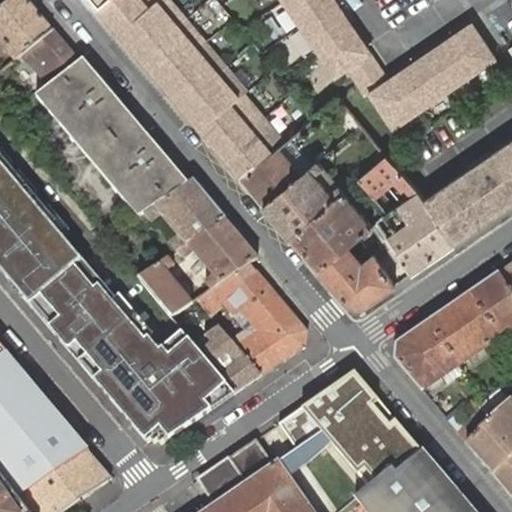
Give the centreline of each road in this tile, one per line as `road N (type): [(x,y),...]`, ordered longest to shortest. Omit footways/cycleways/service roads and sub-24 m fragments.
road 1 (residential): [(354,343),(67,0)]
road 2 (residential): [(150,484),(354,343)]
road 3 (residential): [(150,484),(0,305)]
road 4 (residential): [(496,511),(354,343)]
road 5 (residential): [(354,343),(511,235)]
